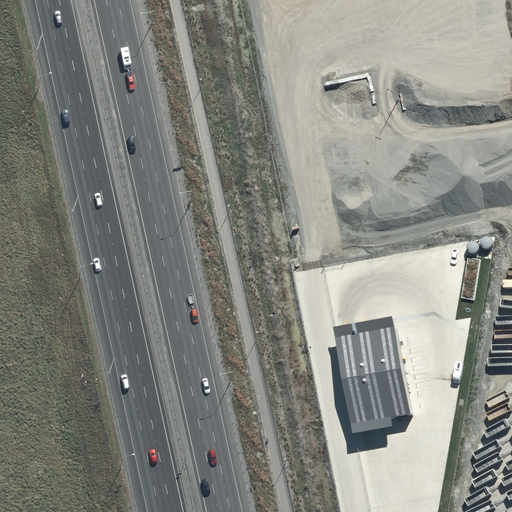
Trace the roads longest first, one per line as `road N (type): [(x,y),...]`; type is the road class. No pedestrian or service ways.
road 1 (motorway): [(111,0),(224,511)]
road 2 (motorway): [(165,511),(54,0)]
road 3 (unknown): [(336,369),(262,0)]
road 4 (unknown): [(511,370),(336,369)]
road 5 (unknown): [(360,511),(336,369)]
